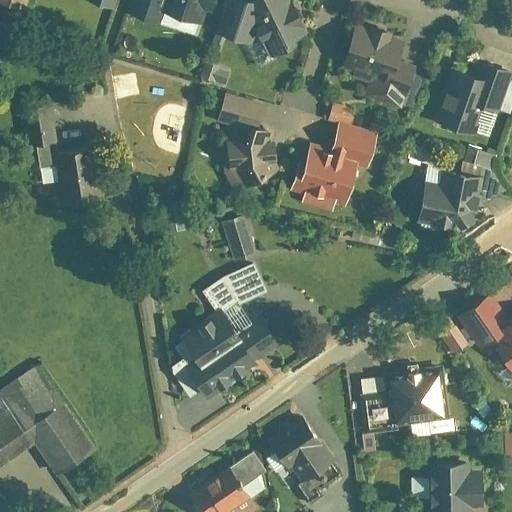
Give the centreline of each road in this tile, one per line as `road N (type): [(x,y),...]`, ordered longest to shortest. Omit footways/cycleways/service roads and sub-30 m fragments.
road 1 (residential): [(511,237),(107,511)]
road 2 (residential): [(511,48),(370,0)]
